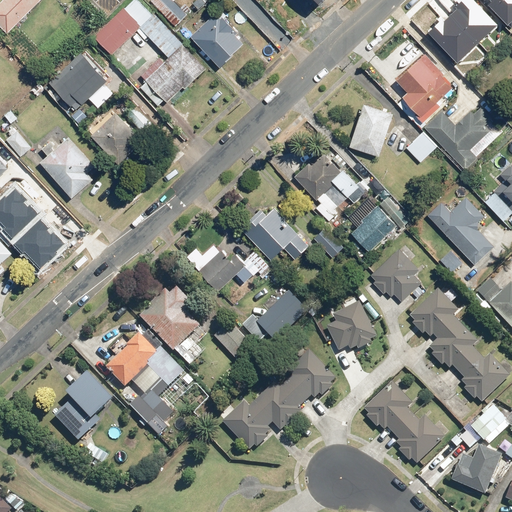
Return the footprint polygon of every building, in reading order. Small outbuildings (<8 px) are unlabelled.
[(4,0),(0,4),(0,19),(11,31),(39,4),(38,3),(41,0),(4,0)] [(140,0),(137,0),(128,9),(127,8),(98,36),(114,53),(141,27),(171,58),(148,83),(171,105),(208,66),(184,44),(184,45),(140,0)] [(174,0),(154,0),(153,2),(178,27),(190,15),(174,0)] [(465,0),(434,30),(460,57),(497,21),(476,0),(465,0)] [(511,0),(495,0),(511,16),(511,0)] [(217,16),(196,36),(224,65),(245,45),(217,16)] [(53,83),(77,109),(110,80),(86,53),(53,83)] [(398,82),(426,113),(455,86),(428,56),(398,82)] [(367,105),(354,146),(385,155),(398,115),(367,105)] [(484,106),(476,114),(473,110),(456,124),(445,112),(430,126),(468,169),(484,155),(475,145),(492,131),(486,125),(494,116),(484,106)] [(155,123),(145,112),(135,121),(146,132),(155,123)] [(147,139),(124,117),(100,141),(122,163),(147,139)] [(11,138),(24,154),(35,145),(23,129),(11,138)] [(425,133),(411,149),(424,160),(438,145),(425,133)] [(62,144),(44,162),(77,195),(95,177),(90,173),(100,165),(73,135),(62,144)] [(326,151),(300,175),(335,211),(361,186),(326,151)] [(511,204),(511,165),(504,173),(510,180),(499,190),(511,204)] [(0,221),(5,227),(4,230),(12,239),(39,213),(16,189),(6,198),(4,196),(0,200),(0,221)] [(511,215),(511,206),(497,190),(487,199),(508,220),(511,215)] [(477,227),(488,217),(470,199),(459,209),(458,208),(441,225),(477,262),(494,245),(477,227)] [(273,259),(289,245),(300,257),(311,246),(301,235),(274,204),(246,229),(273,259)] [(381,204),(356,232),(374,249),(400,221),(381,204)] [(14,244),(22,253),(25,251),(41,268),(56,254),(54,252),(64,243),(41,218),(14,244)] [(328,229),(316,240),(332,257),(344,246),(328,229)] [(0,275),(9,268),(4,262),(14,253),(0,237),(0,275)] [(198,261),(223,288),(247,267),(223,239),(198,261)] [(453,249),(444,259),(455,270),(465,260),(453,249)] [(401,250),(379,273),(405,299),(427,276),(401,250)] [(491,280),(480,290),(489,300),(500,290),(491,280)] [(511,284),(493,303),(511,323),(511,284)] [(202,329),(187,313),(197,303),(180,285),(170,295),(147,316),(179,350),(202,329)] [(488,360),(475,345),(480,341),(454,313),(459,309),(440,289),(413,313),(431,333),(435,330),(441,337),(432,345),(453,369),(457,365),(469,379),(464,383),(484,403),(511,375),(511,373),(493,355),(488,360)] [(261,313),(247,326),(261,341),(274,330),(281,338),(311,311),(295,293),(266,319),(261,313)] [(363,306),(331,323),(346,351),(378,334),(363,306)] [(233,323),(218,337),(237,358),(252,344),(233,323)] [(107,363),(127,384),(135,377),(151,394),(182,365),(166,348),(146,326),(107,363)] [(225,421),(253,449),(273,429),(270,426),(276,420),(285,429),(305,410),(301,406),(315,393),(319,398),(338,380),(334,375),(336,373),(318,354),(283,388),(277,382),(257,401),(258,401),(251,407),(245,401),(225,421)] [(79,435),(119,396),(96,374),(57,413),(79,435)] [(399,382),(368,410),(417,465),(447,437),(399,382)] [(495,406),(472,427),(489,446),(511,425),(495,406)] [(471,487),(471,486),(489,494),(505,454),(483,445),(473,469),(461,464),(454,480),(471,487)] [(0,511),(11,511),(14,510),(0,495),(0,511)]
